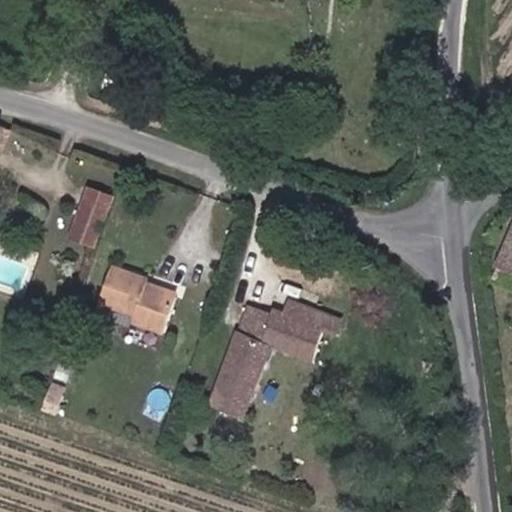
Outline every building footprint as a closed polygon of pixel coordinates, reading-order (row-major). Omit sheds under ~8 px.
[(118,195),(91,185),(73,233),(101,243),(118,195)] [(511,241),(502,263),(511,267),(511,241)] [(118,262),(104,296),(108,297),(138,309),(135,318),(166,331),(181,292),(151,281),(153,276),(118,262)] [(314,356),(325,327),(341,332),(347,314),(291,294),(285,312),(252,301),(217,399),(247,409),(271,341),(314,356)] [(74,395),(58,390),(51,413),(67,419),(74,395)]
